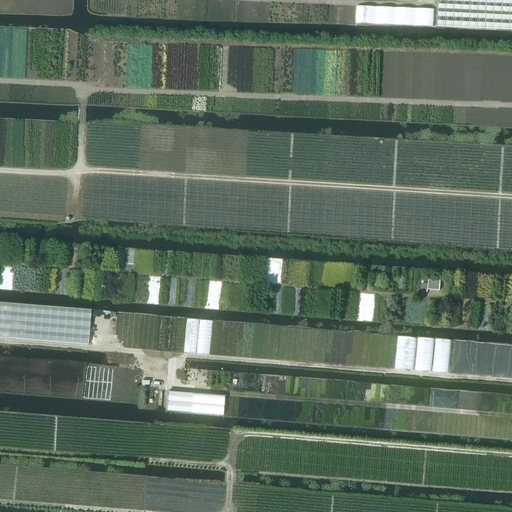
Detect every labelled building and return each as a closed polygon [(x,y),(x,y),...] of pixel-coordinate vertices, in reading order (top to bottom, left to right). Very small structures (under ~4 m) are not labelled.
[(511,0),(438,0),(437,27),(511,30),(511,0)] [(422,284),(421,292),(427,293),(427,290),(439,291),(440,281),(423,280),(423,283),(428,283),(428,284),(422,284)] [(0,338),(88,345),(91,311),(0,303),(0,338)] [(91,328),(106,329),(107,319),(107,314),(92,312),(91,328)] [(168,392),(166,412),(222,416),(224,396),(168,392)]
